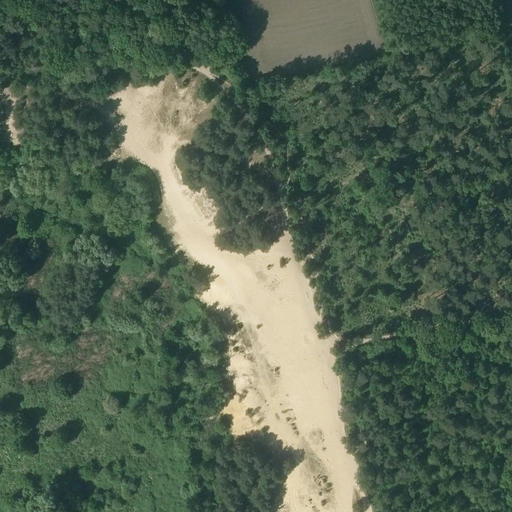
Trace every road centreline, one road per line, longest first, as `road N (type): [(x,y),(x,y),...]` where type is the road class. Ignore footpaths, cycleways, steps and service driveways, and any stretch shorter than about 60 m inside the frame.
road 1 (track): [(336,343),(284,131),(260,92),(211,72)]
road 2 (track): [(211,72),(76,76),(45,87),(0,80)]
road 3 (track): [(511,306),(336,343)]
road 4 (track): [(385,511),(385,486),(350,414),(336,343)]
